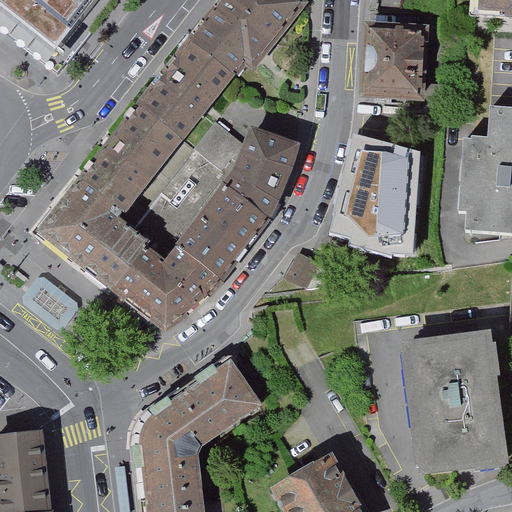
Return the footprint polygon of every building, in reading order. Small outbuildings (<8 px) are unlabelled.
[(0,0),(0,28),(63,77),(72,66),(123,0),(0,0)] [(224,0),(174,65),(217,98),(245,62),(253,69),(304,4),(298,0),(224,0)] [(511,0),(485,0),(484,15),(511,17),(511,21),(511,20),(511,0)] [(423,33),(369,30),(366,97),(421,100),(423,33)] [(179,147),(217,98),(174,65),(136,113),(179,147)] [(511,111),(494,110),(491,140),(475,138),(474,142),(467,142),(461,215),(470,216),(468,234),(511,237),(511,111)] [(76,190),(114,220),(120,211),(126,215),(136,202),(179,147),(136,113),(120,132),(76,190)] [(147,210),(136,202),(126,215),(120,211),(114,220),(147,246),(144,250),(167,266),(211,209),(237,175),(248,147),(216,122),(147,210)] [(237,175),(211,209),(260,237),(271,222),(294,169),(300,147),(254,132),(248,147),(237,175)] [(422,158),(356,139),(331,235),(353,242),(352,248),(393,259),(416,259),(422,158)] [(41,235),(113,290),(144,250),(147,246),(114,220),(76,190),(41,235)] [(223,287),(260,237),(211,209),(167,266),(210,301),(223,287)] [(167,266),(144,250),(113,290),(167,331),(186,319),(210,301),(167,266)] [(299,255),(284,280),(306,293),(327,289),(332,274),(299,255)] [(39,279),(26,296),(65,326),(78,309),(59,294),(39,279)] [(495,337),(406,348),(407,357),(404,358),(418,469),(421,468),(423,477),(478,470),(478,474),(504,471),(503,467),(511,465),(511,451),(504,385),(506,384),(504,367),(501,350),(498,350),(497,337),(495,337)] [(142,428),(139,436),(138,445),(145,511),(205,511),(199,456),(202,448),(263,406),(232,360),(204,379),(155,413),(150,417),(142,428)] [(31,432),(0,435),(0,487),(2,511),(52,511),(44,440),(43,431),(31,432)] [(296,472),(271,487),(285,511),(366,511),(332,452),(296,472)]
